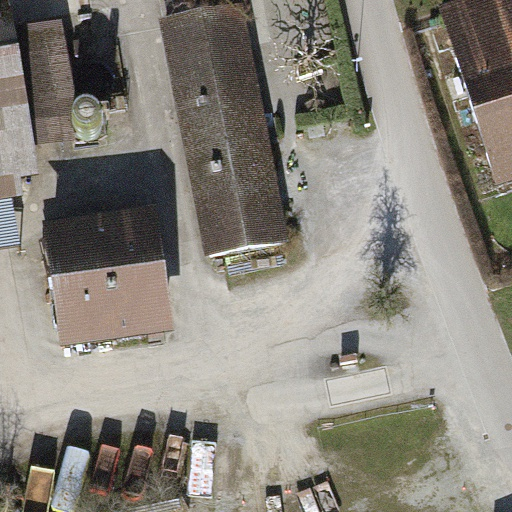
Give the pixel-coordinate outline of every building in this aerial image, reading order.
[(0,0),(0,201),(18,198),(14,179),(35,175),(30,152),(10,33),(4,0),(0,0)] [(511,0),(483,0),(439,14),(493,191),(511,185),(511,0)] [(160,24),(205,261),(288,245),(242,8),(160,24)] [(60,24),(10,33),(30,152),(74,145),(67,105),(73,104),(60,24)] [(75,126),(77,129),(81,131),(85,132),(90,132),(93,130),(97,127),(99,123),(99,118),(98,114),(96,110),(92,108),(88,106),(84,106),(80,107),(76,110),(74,114),(73,118),(73,122),(75,126)] [(153,214),(41,229),(57,352),(170,337),(153,214)]
